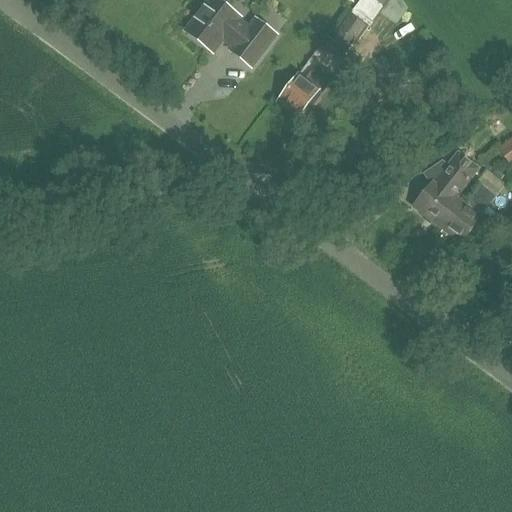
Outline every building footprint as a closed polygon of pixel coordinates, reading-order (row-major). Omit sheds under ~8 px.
[(361,0),(350,13),(323,48),(340,62),(366,27),(368,28),(389,0),(361,0)] [(398,23),(409,6),(399,0),(391,0),(383,13),(398,23)] [(250,33),(234,21),(236,18),(214,1),(189,33),(211,50),(222,36),(238,48),(234,52),(250,64),(272,35),(257,24),(250,33)] [(298,119),(309,105),(312,108),(335,78),(319,67),(306,84),(298,78),(278,104),(298,119)] [(382,81),(373,71),(365,78),(365,83),(368,87),(373,88),(382,81)] [(511,168),(511,138),(499,148),(511,168)] [(432,185),(414,208),(441,229),(461,203),(456,200),(479,170),(458,154),(448,167),(443,163),(425,174),(432,185)] [(466,207),(461,203),(441,229),(461,244),(496,198),(481,187),(466,207)]
